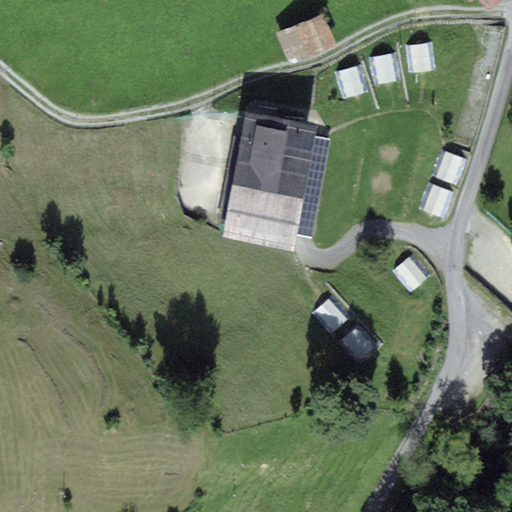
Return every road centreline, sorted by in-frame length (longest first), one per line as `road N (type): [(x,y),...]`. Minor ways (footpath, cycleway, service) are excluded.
road 1 (track): [(0,68),(63,117),(91,122),(195,104),(426,17),(511,18)]
road 2 (unclassified): [(511,50),(452,249),(452,388),(380,511)]
